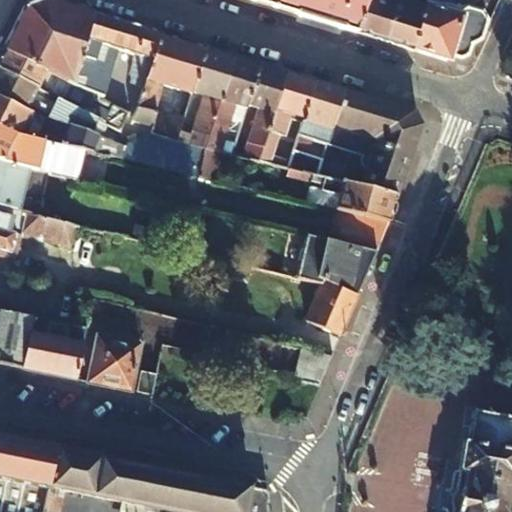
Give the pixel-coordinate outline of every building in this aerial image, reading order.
[(94,17),(95,14),(49,0),(30,0),(28,2),(27,4),(25,6),(22,9),(2,49),(5,50),(69,81),(72,82),(94,17)] [(244,0),(356,34),(357,31),(366,0),(244,0)] [(385,40),(397,0),(366,0),(357,31),(356,34),(384,43),(385,40)] [(426,6),(424,6),(413,2),(413,0),(397,0),(385,40),(384,43),(413,52),(414,49),(426,6)] [(479,39),(483,28),(485,20),(480,11),(464,7),(457,10),(451,8),(453,0),(425,0),(424,6),(426,6),(414,49),(413,52),(445,61),(451,58),(452,56),(458,58),(468,53),(471,43),(479,39)] [(94,95),(103,99),(117,52),(133,57),(127,74),(129,84),(142,88),(158,37),(159,34),(95,14),(94,17),(72,82),(71,84),(94,95)] [(137,104),(154,110),(162,85),(191,94),(205,51),(205,49),(159,34),(158,37),(142,88),(137,104)] [(92,99),(94,95),(71,84),(72,82),(69,81),(5,50),(2,49),(0,53),(0,71),(116,130),(119,131),(128,114),(125,112),(112,106),(109,111),(95,104),(96,101),(92,99)] [(175,144),(204,149),(233,57),(205,49),(205,51),(191,94),(202,96),(190,134),(179,131),(175,144)] [(246,111),(247,106),(259,68),(260,65),(233,57),(204,149),(219,153),(232,156),(233,153),(238,137),(225,133),(233,108),(246,111)] [(259,68),(247,106),(257,110),(242,159),(258,162),(285,76),(286,74),(260,65),(259,68)] [(95,136),(95,138),(110,144),(116,130),(0,71),(0,98),(40,116),(95,136)] [(258,162),(269,165),(278,135),(282,136),(290,114),(303,118),(313,85),(314,83),(286,74),(285,76),(258,162)] [(287,167),(286,169),(289,170),(316,177),(321,160),(307,154),(311,143),(325,147),(341,91),(314,83),(313,85),(303,118),(301,123),(300,123),(287,167)] [(341,91),(325,147),(321,160),(316,177),(395,196),(420,115),(341,91)] [(91,154),(95,138),(95,136),(40,116),(0,98),(0,129),(13,136),(82,152),(91,154)] [(157,110),(154,110),(137,104),(133,116),(131,122),(151,129),(157,110)] [(150,135),(175,144),(179,131),(183,119),(157,110),(151,129),(150,135)] [(75,182),(82,152),(13,136),(0,129),(0,163),(50,175),(75,182)] [(168,172),(198,179),(199,177),(204,149),(175,144),(168,172)] [(198,179),(212,183),(219,153),(204,149),(199,177),(198,179)] [(0,194),(0,163),(0,210),(14,214),(25,217),(76,229),(79,230),(84,213),(68,209),(75,182),(50,175),(43,203),(19,198),(17,204),(6,202),(8,197),(0,194)] [(50,175),(0,163),(0,194),(8,197),(6,202),(17,204),(19,198),(43,203),(50,175)] [(316,177),(289,170),(287,176),(317,184),(315,189),(309,188),(305,204),(334,211),(384,222),(387,223),(395,196),(316,177)] [(384,222),(334,211),(326,243),(371,254),(374,254),(387,223),(384,222)] [(0,215),(0,230),(14,234),(20,236),(25,219),(25,217),(14,214),(13,219),(0,215)] [(25,219),(20,236),(71,250),(76,229),(25,217),(25,219)] [(0,249),(9,252),(14,234),(0,230),(0,249)] [(299,281),(320,286),(321,284),(353,295),(356,296),(374,254),(371,254),(326,243),(309,239),(299,281)] [(245,284),(249,270),(223,263),(222,266),(219,277),(245,284)] [(0,312),(32,319),(50,323),(62,325),(69,294),(48,287),(0,277),(0,312)] [(321,284),(320,286),(305,323),(338,338),(354,300),(356,296),(353,295),(321,284)] [(0,364),(21,369),(31,321),(32,319),(0,312),(0,364)] [(84,329),(68,326),(64,340),(47,335),(50,323),(32,319),(31,321),(21,369),(74,380),(85,329),(84,329)] [(94,339),(87,383),(131,391),(139,347),(94,339)] [(301,350),(294,376),(319,382),(330,357),(301,350)] [(136,393),(143,394),(145,386),(155,388),(157,375),(139,372),(136,393)] [(145,386),(143,394),(153,396),(155,388),(145,386)] [(510,511),(511,502),(511,418),(474,413),(469,442),(465,441),(460,474),(463,475),(457,511),(510,511)] [(0,511),(42,511),(58,449),(42,446),(0,436),(0,511)] [(268,511),(267,491),(58,449),(42,511),(57,511),(62,491),(167,511),(268,511)]
